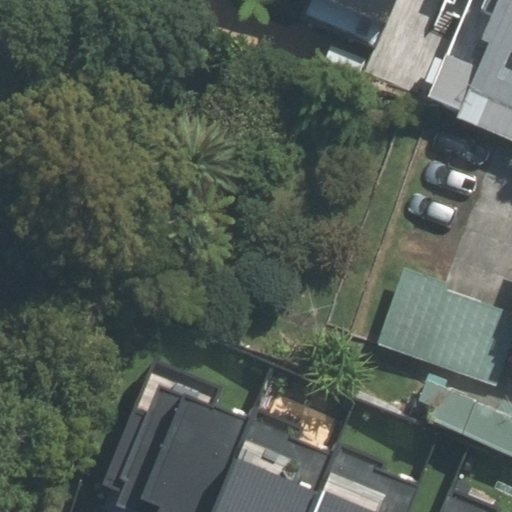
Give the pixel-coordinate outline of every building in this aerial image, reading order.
[(392,0),(353,0),(388,14),(392,0)] [(511,0),(502,0),(478,63),(447,50),(429,93),(461,105),(457,115),(511,137),(511,0)] [(505,303),(405,267),(378,340),(495,384),(511,338),(511,336),(495,331),(505,303)] [(114,455),(205,494),(251,387),(160,348),(114,455)] [(511,396),(431,364),(425,380),(444,387),(437,405),(511,436),(511,396)] [(205,494),(246,511),(304,511),(342,426),(251,387),(205,494)] [(304,511),(412,511),(433,465),(342,426),(304,511)] [(412,511),(511,511),(511,498),(433,465),(412,511)]
